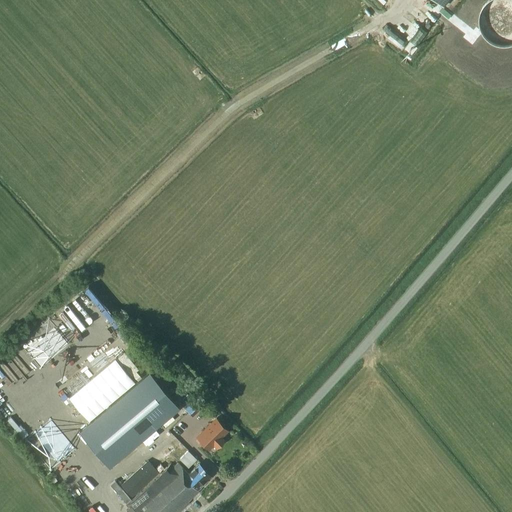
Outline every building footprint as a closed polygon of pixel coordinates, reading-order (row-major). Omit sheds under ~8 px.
[(405,47),(414,53),(421,43),(413,36),(405,47)] [(81,339),(88,333),(89,318),(84,312),(93,313),(100,307),(87,293),(77,301),(77,306),(81,311),(81,315),(75,314),(67,304),(39,328),(49,341),(49,346),(58,347),(64,354),(81,340),(81,339)] [(109,312),(93,328),(113,349),(122,340),(119,337),(129,327),(121,320),(119,322),(109,312)] [(31,378),(43,374),(39,363),(13,372),(20,392),(12,395),(13,397),(35,389),(31,378)] [(105,366),(58,406),(79,431),(109,466),(179,406),(150,371),(126,391),(105,366)] [(169,372),(163,377),(172,388),(168,391),(171,395),(175,392),(179,397),(185,392),(169,372)] [(184,408),(193,400),(190,396),(181,404),(184,408)] [(214,420),(198,437),(209,448),(213,443),(217,447),(224,440),(220,436),(225,432),(214,420)] [(188,450),(180,459),(189,467),(197,459),(188,450)] [(90,494),(95,490),(65,454),(60,459),(55,453),(49,458),(52,461),(49,464),(83,505),(93,497),(90,494)] [(119,478),(113,483),(122,493),(128,488),(119,478)]
